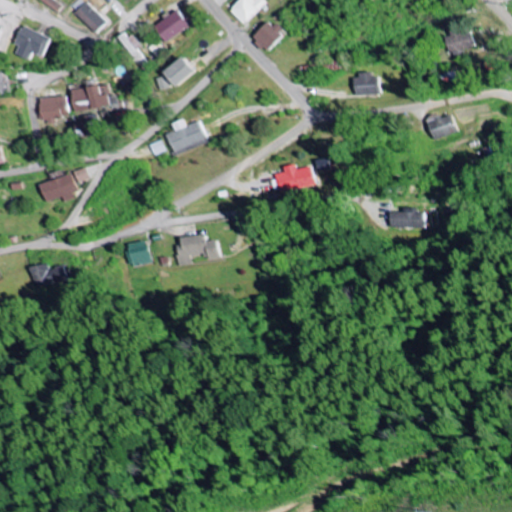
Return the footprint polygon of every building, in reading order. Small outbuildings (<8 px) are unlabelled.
[(61,4),(54,0),(36,0),(55,13),(61,4)] [(262,0),(252,0),(238,0),(227,10),(241,26),(265,3),(262,0)] [(101,23),(82,2),(70,13),(89,34),(101,23)] [(148,27),(159,44),(183,27),(172,11),(148,27)] [(249,39),(262,52),(280,33),(267,20),(249,39)] [(12,44),(16,46),(13,55),(26,60),(29,53),(40,57),(48,38),(19,26),(12,44)] [(465,28),(439,35),(446,56),(471,48),(465,28)] [(136,69),(142,64),(131,50),(136,46),(127,35),(123,39),(118,33),(111,38),(136,69)] [(150,79),(159,92),(189,71),(179,58),(150,79)] [(348,76),(349,96),(374,95),(373,75),(348,76)] [(66,90),(69,112),(113,105),(111,95),(104,96),(102,85),(66,90)] [(63,119),(62,97),(35,98),(36,120),(63,119)] [(444,113),(419,120),(425,140),(450,133),(444,113)] [(161,135),(169,155),(204,142),(196,122),(161,135)] [(307,167),(294,170),(293,164),(280,168),(281,172),(271,175),(276,194),(312,185),(307,167)] [(72,183),(83,179),(80,168),(68,172),(72,183)] [(65,174),(58,176),(58,177),(32,184),(37,203),(54,198),(55,202),(71,198),(65,174)] [(418,228),(418,210),(397,210),(397,213),(383,212),(383,228),(418,228)] [(171,239),(175,266),(186,265),(184,257),(199,254),(200,261),(214,259),(211,240),(201,242),(200,235),(171,239)] [(122,244),(125,266),(145,264),(142,242),(122,244)] [(58,267),(43,269),(42,265),(23,267),(26,289),(61,284),(58,267)]
